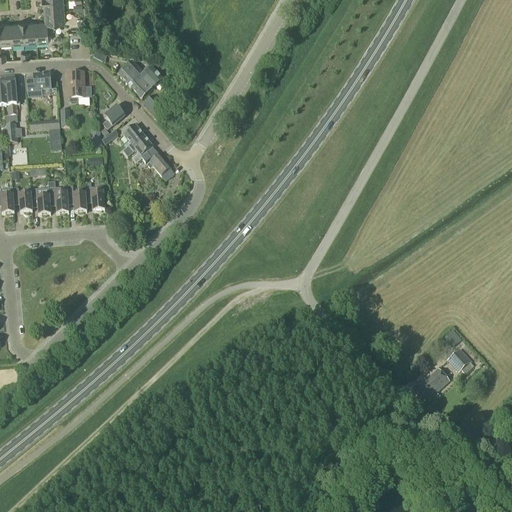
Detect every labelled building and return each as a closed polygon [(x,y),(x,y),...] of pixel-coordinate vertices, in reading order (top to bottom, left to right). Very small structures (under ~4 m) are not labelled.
[(63,0),(42,2),(42,6),(43,6),(44,14),(64,12),(63,0)] [(44,23),(53,31),(58,25),(64,24),(64,12),(44,14),(44,23)] [(23,24),(24,45),(36,44),(35,24),(27,24),(27,23),(23,24)] [(48,36),(53,31),(44,23),(35,24),(36,44),(48,43),(48,37),(48,36)] [(11,26),(12,45),(24,45),(23,24),(18,24),(18,25),(11,26)] [(3,25),(0,25),(0,46),(12,45),(11,26),(3,26),(3,25)] [(118,77),(129,88),(137,80),(138,81),(143,76),(131,64),(118,77)] [(137,80),(129,88),(141,101),(162,82),(150,70),(143,76),(138,81),(137,80)] [(68,75),(68,100),(69,100),(69,103),(71,105),(77,105),(79,103),(79,100),(83,100),(83,99),(91,99),(90,89),(83,90),(83,75),(68,75)] [(57,90),(50,91),(49,77),(33,78),(34,84),(27,85),(28,99),(41,98),(41,92),(50,92),(51,98),(57,97),(57,90)] [(3,106),(3,108),(8,108),(9,117),(4,118),(5,125),(16,124),(15,107),(19,107),(19,100),(15,101),(14,89),(17,89),(17,80),(0,81),(0,97),(5,97),(5,105),(3,106)] [(143,109),(157,124),(166,115),(165,109),(164,107),(165,106),(164,98),(159,94),(143,109)] [(102,127),(107,132),(124,118),(120,113),(121,111),(119,109),(117,109),(115,108),(108,114),(106,113),(104,115),(105,117),(103,118),(107,123),(102,127)] [(60,112),(61,130),(70,129),(69,112),(60,112)] [(37,129),(33,134),(53,132),(52,123),(40,124),(41,129),(37,129)] [(5,127),(7,146),(18,145),(16,126),(5,127)] [(135,152),(146,142),(135,127),(123,137),(130,146),(122,153),(127,159),(135,152)] [(93,131),(94,140),(95,148),(101,147),(100,139),(99,131),(93,131)] [(50,142),(61,141),(60,132),(49,133),(50,142)] [(106,139),(101,143),(105,147),(110,143),(106,139)] [(135,152),(138,156),(131,161),(135,166),(142,161),(145,164),(151,160),(146,154),(152,149),(146,142),(135,152)] [(147,167),(151,171),(153,169),(161,179),(171,171),(159,157),(150,165),(147,167)] [(72,188),(66,188),(67,194),(67,203),(73,203),(73,207),(74,215),(86,214),(86,206),(85,202),(85,195),(73,196),(72,188)] [(54,190),(48,190),(49,198),(49,205),(55,204),(55,208),(56,216),(68,215),(68,207),(67,203),(67,194),(59,195),(59,189),(54,190)] [(95,189),(84,190),(85,195),(85,202),(91,201),(91,206),(92,214),(104,213),(103,194),(95,195),(95,189)] [(0,191),(0,192),(0,204),(1,204),(1,208),(2,216),(14,215),(13,207),(13,203),(13,197),(12,197),(12,191),(12,190),(0,190),(0,191)] [(48,190),(30,192),(30,194),(30,195),(31,195),(31,206),(37,206),(37,210),(38,218),(50,217),(50,209),(49,205),(49,198),(48,190)] [(18,191),(12,191),(12,197),(13,197),(13,203),(19,203),(19,207),(20,215),(23,215),(24,217),(25,217),(27,217),(28,216),(29,215),(29,214),(32,214),(32,210),(31,206),(31,195),(30,195),(18,196),(18,191)] [(448,361),(460,373),(464,377),(473,368),(470,364),(471,363),(460,351),(448,361)] [(414,392),(426,405),(433,399),(432,398),(449,383),(437,371),(421,386),(414,392)]
